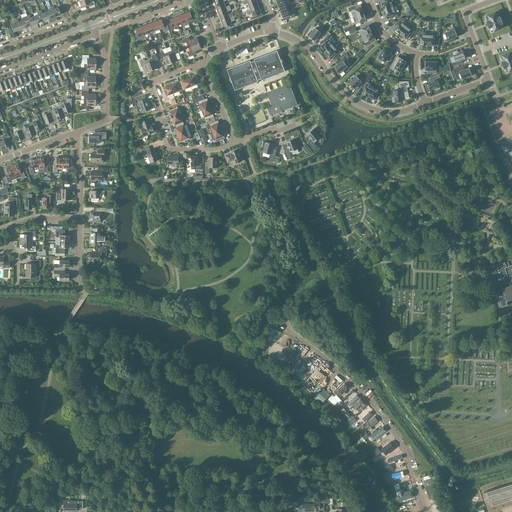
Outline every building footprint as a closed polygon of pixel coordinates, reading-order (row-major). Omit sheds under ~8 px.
[(279,8),(287,5),(290,4),(287,0),(286,0),(277,4),(279,8)] [(392,0),(385,0),(387,2),(381,4),(383,10),(393,6),(393,7),(395,6),(392,0)] [(247,13),(259,8),(257,3),(248,7),(249,10),(246,11),(247,13)] [(217,13),(230,8),(229,6),(226,7),(225,4),(215,7),(217,13)] [(287,5),(279,8),(281,13),(289,10),(291,9),(290,4),(287,5)] [(54,9),(53,6),(52,5),(50,6),(51,7),(54,17),(60,14),(58,7),(54,9)] [(360,7),(357,8),(356,6),(348,8),(349,12),(351,11),(353,17),(354,17),(364,13),(362,9),(361,9),(360,7)] [(396,13),(393,7),(393,6),(383,10),(385,14),(386,14),(387,16),(388,16),(390,19),(398,16),(396,12),(396,13)] [(48,19),(54,17),(51,7),(48,8),(49,10),(46,12),(48,19)] [(219,18),(228,14),(227,11),(231,10),(230,8),(217,13),(219,18)] [(251,14),(253,19),(262,15),(259,8),(247,13),(248,15),(251,14)] [(281,13),(283,18),(285,17),(286,20),(295,17),(292,9),(291,9),(289,10),(281,13)] [(48,19),(46,12),(42,13),(41,10),(39,11),(42,21),(48,19)] [(37,23),(42,21),(39,11),(37,12),(38,15),(34,16),(37,23)] [(198,23),(194,13),(191,14),(190,12),(185,14),(188,22),(191,21),(192,23),(194,22),(194,24),(198,23)] [(355,24),(366,20),(364,13),(354,17),(353,17),(352,17),(355,24)] [(494,13),(485,17),(487,21),(486,22),(488,28),(489,28),(491,32),(500,29),(499,24),(502,23),(500,16),(496,18),(494,13)] [(185,14),(180,16),(184,26),(189,24),(188,22),(185,14)] [(221,23),(234,18),(233,16),(229,17),(228,14),(219,18),(221,23)] [(37,23),(34,16),(30,18),(29,15),(27,16),(31,25),(37,23)] [(25,16),(21,18),(22,21),(25,28),(31,25),(27,16),(25,16)] [(184,26),(180,16),(175,17),(178,26),(181,24),(182,26),(184,26)] [(179,29),(178,26),(175,17),(170,19),(171,22),(168,23),(170,30),(174,29),(179,29)] [(404,17),(403,18),(401,17),(400,18),(396,23),(398,25),(394,30),(400,34),(407,25),(403,21),(405,19),(404,17)] [(234,18),(221,23),(223,28),(232,24),(231,21),(234,20),(234,18)] [(25,28),(22,21),(18,22),(17,19),(15,20),(19,30),(25,28)] [(169,30),(165,21),(163,22),(162,19),(156,21),(159,29),(162,28),(163,30),(166,31),(169,30)] [(13,32),(19,30),(15,20),(13,21),(14,24),(10,25),(13,32)] [(154,31),(159,29),(156,21),(151,23),(154,31)] [(149,33),(154,31),(151,23),(146,25),(149,33)] [(150,35),(149,33),(146,25),(141,27),(144,35),(147,34),(148,36),(150,35)] [(362,36),(371,31),(368,25),(359,30),(362,36)] [(412,29),(407,25),(400,34),(403,37),(404,36),(406,37),(407,36),(409,38),(415,31),(412,29)] [(146,39),(144,35),(141,27),(136,29),(138,34),(135,35),(138,42),(141,41),(141,40),(146,39)] [(321,31),(320,32),(315,28),(312,32),(310,31),(307,35),(314,41),(317,37),(319,39),(324,33),(321,31)] [(453,38),(457,36),(454,28),(449,29),(450,31),(444,33),(447,39),(446,40),(447,43),(454,41),(453,38)] [(423,33),(423,29),(421,29),(421,30),(418,30),(418,31),(417,38),(420,38),(420,44),(427,45),(428,34),(428,33),(423,33)] [(372,36),(373,35),(371,31),(362,36),(365,42),(364,43),(366,46),(372,42),(370,40),(374,38),(372,36)] [(331,41),(333,39),(330,34),(323,40),(325,43),(320,46),(325,52),(333,45),(334,44),(331,41)] [(437,41),(438,34),(434,34),(434,35),(428,34),(427,45),(431,45),(431,44),(434,44),(434,41),(437,41)] [(188,47),(199,43),(197,38),(190,40),(189,37),(182,40),(183,43),(186,42),(188,47)] [(199,43),(188,47),(189,51),(187,52),(189,56),(195,54),(194,51),(201,49),(199,43)] [(337,50),(333,45),(325,52),(328,55),(330,56),(333,54),(335,56),(340,52),(338,49),(337,50)] [(168,52),(172,63),(177,61),(175,54),(178,53),(175,47),(171,49),(171,51),(168,52)] [(246,47),(235,51),(237,57),(248,53),(246,47)] [(379,57),(379,58),(385,61),(386,59),(389,61),(392,56),(390,54),(390,52),(388,51),(389,51),(384,48),(381,53),(380,53),(378,56),(379,57)] [(280,58),(277,50),(254,59),(254,60),(250,62),(250,60),(227,69),(230,77),(229,77),(230,80),(231,82),(232,82),(235,90),(258,81),(262,79),(262,80),(285,71),(282,63),(282,60),(280,58)] [(461,60),(465,59),(462,50),(458,52),(458,54),(453,56),(455,62),(451,64),(452,67),(462,63),(461,60)] [(172,63),(168,52),(164,53),(163,51),(159,53),(161,59),(164,58),(166,65),(172,63)] [(511,57),(511,58),(510,55),(509,53),(500,57),(502,62),(501,62),(503,68),(504,68),(506,73),(511,70),(511,57)] [(148,59),(152,70),(158,68),(156,61),(158,60),(156,54),(151,56),(152,58),(148,59)] [(84,64),(95,64),(95,58),(88,58),(88,55),(82,55),(82,60),(84,60),(84,64)] [(344,60),(345,60),(343,57),(336,61),(338,64),(334,67),(339,74),(343,71),(342,70),(348,66),(344,60)] [(394,60),(389,68),(393,71),(394,68),(400,72),(402,68),(404,69),(406,65),(404,64),(406,61),(400,58),(397,62),(394,60)] [(152,70),(148,59),(145,61),(144,59),(139,60),(142,67),(144,66),(147,72),(152,70)] [(60,61),(63,70),(71,67),(68,60),(65,61),(65,60),(60,61)] [(431,62),(425,62),(425,67),(426,67),(426,70),(427,70),(427,73),(436,73),(436,70),(436,62),(435,62),(435,61),(431,61),(431,62)] [(95,70),(95,64),(84,64),(84,68),(81,68),(81,73),(88,73),(88,70),(95,70)] [(54,76),(53,73),(50,65),(46,67),(49,75),(50,78),(54,76)] [(469,68),(465,70),(463,66),(454,69),(458,80),(467,77),(472,76),(469,68)] [(45,80),(44,77),(41,69),(36,70),(39,78),(42,77),(43,80),(45,80)] [(88,76),(88,73),(81,73),(81,78),(83,78),(83,82),(95,82),(95,76),(88,76)] [(16,76),(19,84),(20,87),(25,85),(24,82),(21,74),(16,76)] [(188,80),(191,87),(200,84),(197,75),(193,76),(194,77),(191,78),(191,79),(188,80)] [(430,89),(430,90),(440,86),(438,83),(441,81),(439,75),(430,78),(432,81),(428,83),(429,86),(428,86),(429,89),(430,89)] [(20,87),(19,84),(16,76),(11,78),(15,89),(20,87)] [(354,88),(361,81),(356,76),(352,80),(351,79),(347,82),(354,88)] [(11,90),(15,89),(11,78),(7,79),(10,88),(11,90)] [(191,87),(188,80),(186,81),(185,80),(182,81),(182,80),(179,81),(182,90),(191,87)] [(173,94),(182,90),(179,81),(175,83),(176,84),(173,85),(173,86),(170,87),(173,94)] [(391,97),(392,102),(402,101),(402,98),(409,97),(407,87),(409,87),(408,81),(399,81),(400,90),(393,91),(394,96),(391,97)] [(95,88),(95,82),(83,82),(83,86),(81,86),(81,91),(88,91),(88,88),(95,88)] [(129,92),(131,98),(139,95),(138,92),(144,90),(141,82),(135,84),(131,85),(134,91),(129,92)] [(373,87),(374,85),(367,82),(362,93),(368,96),(373,86),(373,87)] [(290,84),(267,93),(272,106),(267,108),(270,115),(297,105),(290,84)] [(379,89),(373,87),(373,86),(368,96),(372,98),(373,97),(375,98),(376,95),(379,96),(382,90),(379,89)] [(173,94),(170,87),(168,88),(167,87),(164,88),(164,87),(160,88),(165,100),(168,99),(167,96),(173,94)] [(88,94),(88,91),(81,91),(81,96),(83,96),(83,100),(95,100),(95,94),(88,94)] [(208,101),(207,98),(204,99),(202,95),(196,98),(197,99),(193,100),(194,103),(198,102),(201,111),(209,108),(207,102),(208,101)] [(150,109),(146,98),(143,99),(142,96),(135,99),(136,103),(139,102),(142,112),(150,109)] [(61,101),(57,103),(58,105),(58,106),(63,118),(66,117),(65,114),(70,112),(68,107),(70,106),(71,106),(71,99),(65,99),(65,100),(61,102),(61,101)] [(95,106),(95,100),(83,100),(83,104),(81,104),(81,109),(88,109),(88,106),(95,106)] [(53,110),(50,111),(55,123),(58,122),(57,120),(63,118),(58,106),(53,108),(53,110)] [(171,119),(180,115),(177,107),(168,110),(170,115),(170,116),(171,119)] [(209,108),(201,111),(205,120),(214,116),(212,113),(211,113),(209,108)] [(52,124),(55,123),(50,111),(47,112),(48,113),(45,114),(44,113),(42,114),(46,124),(51,122),(52,124)] [(175,126),(183,123),(180,115),(171,119),(172,122),(173,121),(175,126)] [(154,132),(152,125),(150,126),(147,119),(141,122),(144,128),(141,129),(144,137),(143,139),(143,141),(145,141),(146,141),(148,137),(147,135),(154,132)] [(212,133),(220,130),(218,124),(219,124),(218,120),(209,124),(212,133)] [(31,126),(34,135),(37,134),(36,131),(41,129),(38,121),(33,123),(32,121),(29,122),(30,126),(31,126)] [(31,126),(30,126),(29,122),(24,124),(23,125),(24,127),(22,128),(26,141),(29,139),(28,137),(34,135),(31,126)] [(177,135),(186,131),(183,123),(175,126),(176,132),(177,135)] [(23,142),(26,141),(22,128),(18,129),(19,130),(13,133),(17,141),(22,139),(23,142)] [(317,134),(318,132),(315,128),(307,134),(309,136),(305,140),(314,150),(318,147),(314,142),(320,137),(317,134)] [(210,134),(212,139),(213,143),(225,138),(223,135),(222,135),(220,130),(212,133),(210,134)] [(186,131),(177,135),(178,138),(179,137),(181,143),(189,139),(186,131)] [(94,136),(88,136),(88,143),(98,143),(98,139),(106,139),(106,132),(94,132),(94,136)] [(296,144),(298,144),(296,138),(286,142),(287,145),(283,146),(288,159),(293,157),(291,152),(297,149),(296,144)] [(263,142),(262,147),(264,148),(263,153),(270,154),(268,160),(274,162),(279,163),(280,157),(275,156),(277,148),(272,147),(273,144),(263,142)] [(154,149),(150,150),(149,146),(141,149),(143,155),(147,154),(150,163),(158,160),(154,149)] [(104,156),(104,150),(97,150),(97,154),(90,153),(90,162),(97,162),(97,164),(102,164),(103,162),(103,158),(101,158),(101,156),(104,156)] [(235,163),(241,161),(237,150),(231,152),(231,153),(225,156),(228,162),(234,160),(235,163)] [(167,156),(167,165),(177,165),(177,168),(182,168),(182,160),(179,160),(179,156),(174,156),(167,156)] [(195,169),(201,170),(201,163),(198,163),(198,156),(191,156),(191,169),(195,169)] [(36,158),(38,169),(43,168),(44,172),(48,172),(47,164),(44,165),(42,157),(36,158)] [(209,157),(209,164),(205,164),(205,174),(209,174),(209,168),(217,168),(217,158),(213,158),(213,157),(209,157)] [(33,170),(38,169),(36,158),(30,159),(32,167),(29,167),(30,175),(34,174),(33,170)] [(62,168),(62,158),(56,158),(56,165),(53,165),(53,172),(57,172),(57,168),(62,168)] [(62,158),(62,168),(66,168),(67,173),(72,173),(72,165),(68,165),(68,158),(62,158)] [(16,179),(20,177),(21,178),(25,177),(22,170),(20,171),(17,164),(11,166),(16,179)] [(11,180),(16,179),(11,166),(5,168),(8,175),(5,176),(8,183),(12,182),(11,180)] [(97,171),(90,171),(90,179),(91,180),(91,181),(94,181),(94,180),(101,180),(101,172),(107,172),(107,168),(97,167),(97,171)] [(69,200),(69,189),(63,189),(63,186),(56,186),(56,192),(61,192),(61,200),(69,200)] [(90,191),(90,197),(91,197),(91,198),(91,201),(91,200),(97,201),(97,198),(97,197),(100,197),(104,197),(104,191),(105,191),(105,188),(97,187),(97,191),(90,191)] [(25,199),(24,209),(31,209),(31,204),(35,204),(35,194),(28,194),(28,199),(25,199)] [(42,204),(42,208),(44,208),(45,209),(47,209),(47,208),(49,208),(50,202),(53,202),(53,195),(47,195),(47,198),(41,198),(41,204),(42,204)] [(4,203),(4,215),(13,216),(13,205),(17,205),(17,198),(8,197),(8,203),(4,203)] [(106,212),(106,208),(96,207),(96,211),(90,211),(89,217),(92,217),(92,222),(99,222),(99,218),(102,218),(102,212),(106,212)] [(59,241),(69,241),(69,235),(64,235),(65,229),(55,229),(55,237),(59,237),(59,241)] [(90,239),(89,239),(89,244),(100,244),(100,241),(104,241),(104,236),(102,236),(102,229),(93,229),(93,233),(90,233),(90,239)] [(20,241),(32,241),(32,236),(35,236),(35,231),(26,231),(26,234),(20,234),(20,241)] [(32,246),(32,241),(20,241),(20,248),(26,248),(26,251),(35,251),(35,246),(32,246)] [(69,248),(69,241),(59,241),(59,245),(55,245),(55,253),(64,253),(64,248),(69,248)] [(106,256),(106,249),(98,249),(98,253),(89,252),(89,261),(91,261),(91,265),(96,265),(96,260),(100,260),(100,255),(106,256)] [(0,265),(2,266),(2,268),(9,268),(9,261),(3,261),(3,257),(0,256),(0,265)] [(25,270),(35,270),(35,266),(40,266),(40,260),(33,260),(33,264),(25,264),(25,270)] [(54,270),(64,270),(64,267),(68,267),(68,260),(59,260),(59,264),(54,264),(54,270)] [(511,264),(506,267),(505,262),(503,263),(502,262),(487,268),(497,295),(497,296),(498,296),(498,297),(498,298),(499,299),(502,307),(507,305),(506,301),(511,298),(511,264)] [(35,274),(35,270),(25,270),(25,276),(30,277),(30,280),(39,280),(40,274),(35,274)] [(64,274),(64,270),(54,270),(53,277),(59,277),(59,280),(68,280),(68,274),(64,274)] [(297,342),(291,352),(293,353),(300,344),(297,342)] [(300,376),(296,380),(304,389),(307,386),(307,387),(312,383),(308,379),(305,381),(300,376)] [(341,387),(343,384),(335,377),(333,380),(341,387)] [(348,385),(336,397),(339,400),(351,388),(348,385)] [(343,404),(347,408),(359,396),(355,392),(343,404)] [(359,402),(350,411),(354,415),(363,406),(359,402)] [(365,408),(355,417),(360,423),(370,413),(365,408)] [(375,417),(366,423),(370,428),(378,422),(375,417)] [(370,436),(374,441),(387,431),(383,426),(370,436)] [(384,436),(375,443),(380,449),(388,442),(384,436)] [(380,450),(385,456),(393,450),(390,447),(393,445),(391,441),(380,450)] [(386,458),(388,464),(402,458),(400,452),(386,458)] [(511,483),(483,492),(487,504),(489,503),(490,506),(511,499),(511,483)] [(396,493),(398,499),(412,495),(410,489),(396,493)] [(71,500),(63,500),(63,503),(63,511),(76,511),(76,509),(83,509),(83,501),(79,501),(72,501),(71,500)] [(430,504),(431,507),(432,511),(440,511),(438,502),(430,504)] [(303,505),(299,505),(299,510),(303,510),(303,511),(316,511),(316,509),(319,509),(320,503),(316,503),(316,504),(303,504),(303,505)]
